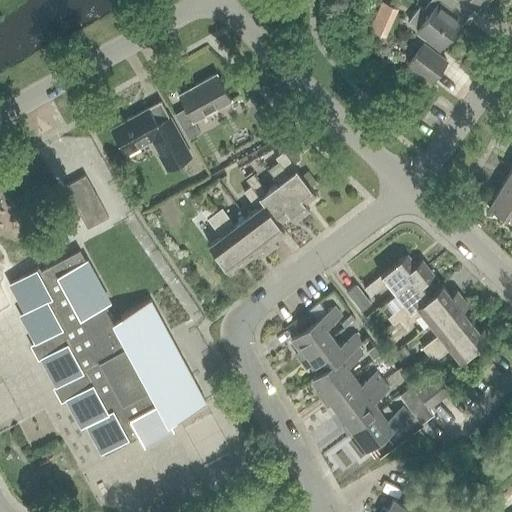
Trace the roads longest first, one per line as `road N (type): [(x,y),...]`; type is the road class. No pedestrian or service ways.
road 1 (residential): [(409,192),(249,310),(238,330),(241,357),(319,492),(319,511)]
road 2 (residential): [(409,192),(219,0)]
road 3 (residential): [(0,115),(201,0)]
road 4 (residential): [(409,192),(511,53)]
road 5 (residential): [(511,284),(409,192)]
